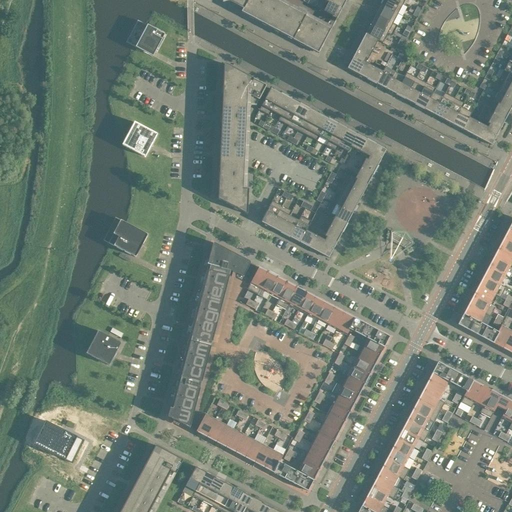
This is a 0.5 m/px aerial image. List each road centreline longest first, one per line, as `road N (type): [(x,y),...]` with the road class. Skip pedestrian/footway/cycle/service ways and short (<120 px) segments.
road 1 (residential): [(189,207),(136,407),(85,511)]
road 2 (residential): [(189,207),(426,330)]
road 3 (tertiary): [(328,511),(426,330)]
road 4 (tertiary): [(426,330),(511,166)]
road 5 (residential): [(190,36),(189,207)]
